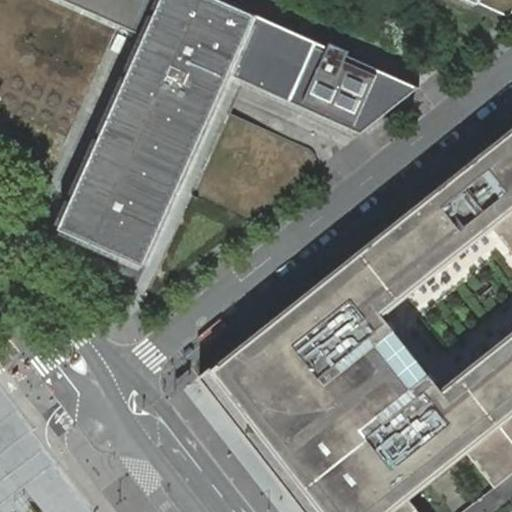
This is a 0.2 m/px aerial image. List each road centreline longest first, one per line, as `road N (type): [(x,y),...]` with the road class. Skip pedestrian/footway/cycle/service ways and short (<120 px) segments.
road 1 (residential): [(511,60),(121,380)]
road 2 (secondary): [(0,229),(121,380)]
road 3 (secondary): [(242,511),(159,400),(121,380)]
road 4 (secondary): [(121,380),(128,423),(198,511)]
